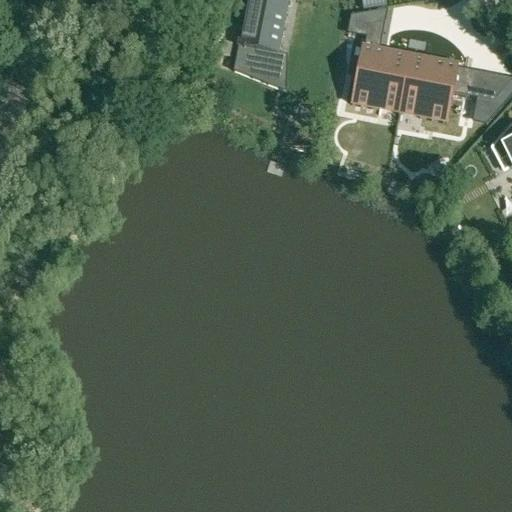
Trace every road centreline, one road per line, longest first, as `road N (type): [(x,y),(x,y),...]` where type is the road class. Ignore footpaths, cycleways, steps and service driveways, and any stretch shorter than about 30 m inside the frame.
road 1 (unclassified): [(0,148),(42,0)]
road 2 (track): [(0,368),(25,394),(27,429),(0,476)]
